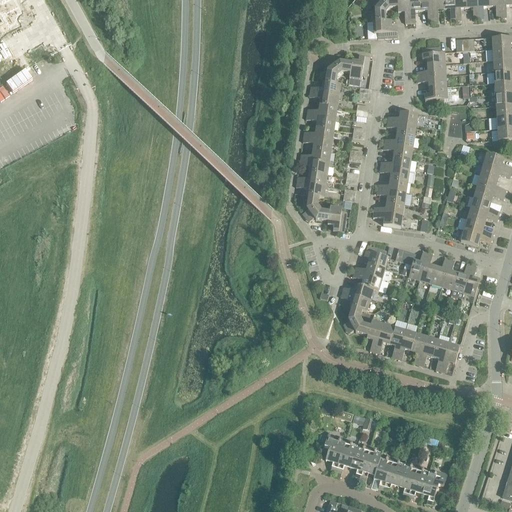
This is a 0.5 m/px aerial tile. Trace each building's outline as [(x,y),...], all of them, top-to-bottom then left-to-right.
[(0,37),(18,26),(15,22),(17,16),(21,14),(14,0),(6,0),(0,3),(0,37)] [(374,12),(375,24),(385,23),(385,15),(389,10),(397,10),(396,0),(388,0),(384,0),(383,2),(380,0),(375,0),(373,3),(374,5),(372,7),(375,10),(374,12)] [(396,0),(397,10),(397,15),(404,14),(404,25),(410,25),(408,0),(396,0)] [(419,0),(408,0),(410,25),(415,25),(415,14),(421,13),(419,0)] [(431,0),(419,0),(421,13),(427,13),(427,24),(433,24),(431,0)] [(442,0),(431,0),(433,24),(438,23),(437,12),(443,12),(442,0)] [(454,0),(442,0),(443,12),(449,12),(450,23),(455,22),(454,0)] [(465,0),(454,0),(455,22),(461,22),(460,11),(466,11),(465,0)] [(476,0),(465,0),(466,11),(472,10),(473,21),(478,21),(476,0)] [(488,0),(476,0),(478,21),(483,21),(483,10),(489,9),(488,0)] [(499,0),(488,0),(489,9),(495,9),(496,20),(501,19),(499,0)] [(511,0),(499,0),(501,19),(506,19),(506,8),(511,8),(511,0)] [(375,24),(372,24),(373,36),(377,36),(377,41),(397,40),(396,29),(391,29),(390,23),(385,23),(375,24)] [(511,39),(491,40),(492,52),(510,51),(509,45),(511,44),(511,39)] [(426,63),(427,68),(445,66),(444,55),(440,55),(440,50),(421,51),(422,62),(425,62),(425,63),(426,63)] [(492,52),(492,63),(511,62),(511,56),(510,57),(510,51),(492,52)] [(351,63),(351,65),(350,75),(349,75),(349,80),(361,82),(361,79),(366,79),(369,60),(358,58),(358,64),(351,63)] [(327,72),(325,84),(325,85),(335,86),(336,78),(341,74),(349,75),(350,75),(351,65),(339,64),(337,65),(333,59),(327,64),(329,65),(326,67),(329,71),(327,72)] [(511,62),(492,63),(493,75),(511,74),(511,67),(511,62)] [(416,74),(416,80),(445,78),(445,66),(427,68),(427,72),(426,72),(426,74),(416,74)] [(493,75),(494,86),(511,84),(511,79),(511,80),(511,74),(493,75)] [(428,86),(428,90),(446,89),(445,78),(416,80),(417,85),(427,84),(427,86),(428,86)] [(311,89),(310,94),(341,99),(342,96),(339,96),(340,87),(335,86),(325,85),(325,84),(322,84),(322,90),(311,89)] [(495,97),(511,96),(511,84),(494,86),(495,97)] [(446,89),(428,90),(428,95),(427,95),(427,97),(424,97),(425,108),(443,107),(443,101),(447,101),(446,89)] [(320,101),(319,107),(337,110),(338,101),(341,102),(341,99),(310,94),(309,99),(320,101)] [(495,97),(495,109),(511,107),(511,96),(495,97)] [(307,111),(306,117),(338,121),(338,119),(336,118),(337,110),(319,107),(318,113),(307,111)] [(511,107),(495,109),(496,120),(511,119),(511,107)] [(388,119),(387,124),(415,128),(417,117),(399,114),(398,120),(388,119)] [(317,124),(316,130),(334,132),(335,124),(338,124),(338,121),(306,117),(306,122),(317,124)] [(511,119),(496,120),(497,132),(511,130),(511,119)] [(397,131),(396,137),(414,140),(415,128),(387,124),(386,129),(397,131)] [(304,134),(303,139),(335,144),(335,141),(332,141),(334,132),(316,130),(315,136),(304,134)] [(511,130),(497,132),(497,143),(511,142),(511,130)] [(384,141),(383,147),(412,151),(414,140),(396,137),(395,143),(384,141)] [(313,146),(312,152),(330,155),(331,146),(334,147),(335,144),(303,139),(302,144),(313,146)] [(393,153),(393,159),(410,162),(412,151),(383,147),(383,152),(393,153)] [(301,157),(300,162),(331,167),(332,164),(329,163),(330,155),(312,152),(311,158),(301,157)] [(486,156),(483,167),(510,175),(511,170),(501,167),(503,161),(486,156)] [(381,164),(380,169),(409,173),(410,162),(393,159),(392,166),(381,164)] [(310,169),(309,175),(327,177),(328,169),(331,169),(331,167),(300,162),(299,167),(310,169)] [(483,167),(479,178),(497,183),(498,177),(509,180),(510,175),(483,167)] [(390,176),(389,182),(407,185),(409,173),(380,169),(379,174),(390,176)] [(297,179),(296,184),(328,189),(328,186),(326,186),(327,177),(309,175),(308,181),(297,179)] [(479,178),(476,189),(504,197),(505,192),(495,189),(497,183),(479,178)] [(377,186),(377,192),(405,196),(407,185),(389,182),(388,188),(377,186)] [(305,198),(308,198),(318,199),(323,200),(325,191),(328,192),(328,189),(296,184),(296,190),(306,191),(305,198)] [(476,189),(473,200),(490,205),(492,199),(502,202),(504,197),(476,189)] [(387,199),(386,205),(404,207),(405,196),(377,192),(376,197),(387,199)] [(315,222),(327,224),(328,224),(329,214),(321,213),(317,208),(318,199),(308,198),(306,210),(308,212),(302,216),(306,222),(308,220),(310,223),(314,220),(315,222)] [(473,200),(470,211),(498,219),(499,214),(488,211),(490,205),(473,200)] [(374,209),(373,214),(402,218),(404,207),(386,205),(385,211),(374,209)] [(328,224),(327,224),(327,227),(333,227),(333,233),(343,234),(346,215),(341,214),(341,211),(330,209),(329,214),(328,224)] [(470,211),(467,221),(484,227),(486,221),(496,224),(498,219),(470,211)] [(402,218),(373,214),(373,219),(383,221),(382,227),(400,230),(402,218)] [(467,221),(463,232),(491,241),(493,236),(482,232),(484,227),(467,221)] [(491,241),(463,232),(460,244),(477,249),(479,243),(490,246),(491,241)] [(369,260),(367,266),(384,271),(388,260),(384,259),(386,254),(373,250),(373,247),(370,246),(370,247),(367,246),(364,259),(369,260)] [(395,262),(401,264),(404,253),(398,251),(395,262)] [(401,264),(406,266),(409,255),(404,253),(401,264)] [(408,280),(419,283),(427,255),(422,254),(419,263),(417,263),(417,264),(413,262),(412,267),(411,267),(408,280)] [(406,266),(411,267),(412,267),(413,262),(415,256),(409,255),(406,266)] [(419,283),(430,286),(435,269),(431,268),(431,267),(429,266),(432,257),(427,255),(419,283)] [(430,286),(441,289),(449,261),(444,260),(441,270),(439,269),(439,270),(435,269),(430,286)] [(441,289),(452,293),(457,275),(453,274),(453,273),(451,272),(454,263),(449,261),(441,289)] [(355,269),(353,274),(381,282),(384,271),(367,266),(365,272),(355,269)] [(457,275),(452,293),(450,298),(461,302),(463,296),(471,268),(466,266),(463,276),(461,275),(461,276),(457,275)] [(476,269),(471,268),(463,296),(474,299),(479,282),(475,280),(475,279),(473,279),(476,269)] [(363,282),(361,288),(373,292),(378,294),(381,282),(353,274),(352,279),(363,282)] [(343,290),(342,295),(370,303),(373,292),(361,288),(356,286),(354,293),(343,290)] [(349,309),(351,310),(352,309),(361,312),(366,314),(370,303),(342,295),(340,300),(351,303),(349,309)] [(355,334),(367,338),(370,328),(362,326),(359,320),(361,312),(352,309),(351,310),(348,322),(349,323),(343,327),(346,333),(348,332),(350,335),(354,333),(355,334)] [(369,353),(374,354),(383,326),(371,323),(370,328),(367,338),(366,340),(372,342),(369,353)] [(382,345),(388,347),(393,330),(383,326),(374,354),(379,356),(382,345)] [(391,359),(396,361),(404,333),(393,330),(388,347),(394,349),(391,359)] [(404,352),(410,353),(415,336),(404,333),(396,361),(401,362),(404,352)] [(413,366),(418,367),(426,339),(415,336),(410,353),(416,355),(413,366)] [(426,358),(432,360),(437,342),(426,339),(418,367),(423,369),(426,358)] [(435,372),(440,374),(448,346),(437,342),(432,360),(438,362),(435,372)] [(448,346),(440,374),(445,375),(448,365),(454,366),(459,349),(448,346)] [(323,408),(321,414),(330,416),(332,410),(323,408)] [(362,430),(368,432),(371,422),(365,420),(362,430)] [(330,472),(336,473),(345,443),(328,437),(324,448),(329,450),(325,462),(332,465),(330,472)] [(343,468),(350,470),(357,447),(345,443),(336,473),(341,475),(343,468)] [(354,479),(360,481),(369,450),(357,447),(350,470),(356,472),(354,479)] [(368,475),(374,477),(375,475),(380,458),(381,458),(382,454),(369,450),(360,481),(365,483),(368,475)] [(377,490),(383,492),(392,462),(381,458),(380,458),(375,475),(374,477),(373,481),(380,483),(377,490)] [(391,487),(397,489),(405,465),(392,462),(383,492),(388,494),(391,487)] [(402,498),(407,500),(417,469),(405,465),(397,489),(404,491),(402,498)] [(511,466),(502,499),(511,502),(511,466)] [(415,494),(422,496),(429,473),(417,469),(407,500),(413,501),(415,494)] [(429,473),(422,496),(428,498),(426,505),(432,507),(438,487),(443,489),(446,478),(429,473)]
